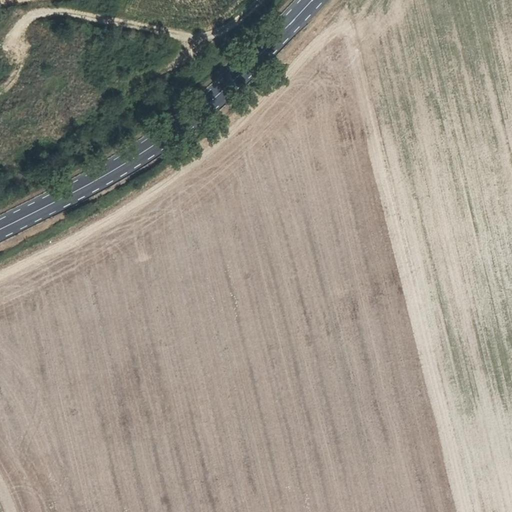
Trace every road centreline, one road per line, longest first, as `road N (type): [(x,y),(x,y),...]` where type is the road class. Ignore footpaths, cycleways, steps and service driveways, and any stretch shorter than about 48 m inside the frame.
road 1 (primary): [(312,0),(191,120),(126,167),(0,235)]
road 2 (track): [(253,0),(201,37),(57,11),(30,16),(0,46)]
